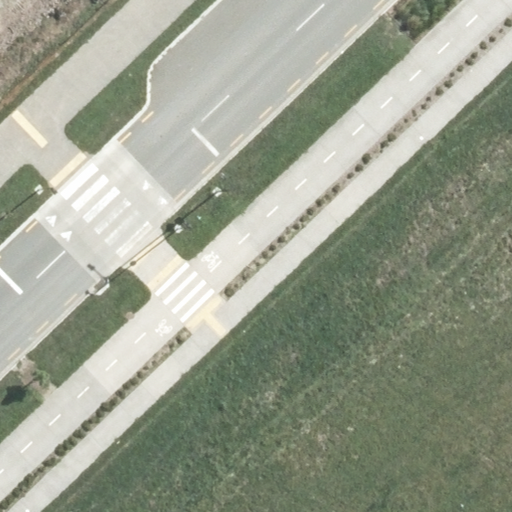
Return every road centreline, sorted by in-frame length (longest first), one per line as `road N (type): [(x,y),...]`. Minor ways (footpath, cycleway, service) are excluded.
road 1 (residential): [(209,117),(511,412)]
road 2 (tertiary): [(0,317),(209,117)]
road 3 (tertiary): [(209,117),(330,0)]
